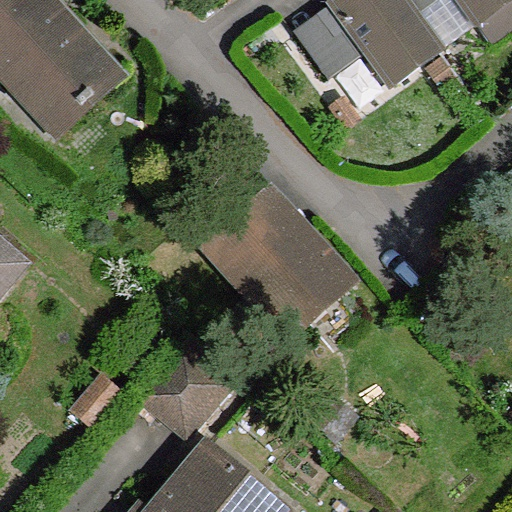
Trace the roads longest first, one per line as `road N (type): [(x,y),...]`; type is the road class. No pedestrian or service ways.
road 1 (motorway): [(164,511),(304,248),(450,0)]
road 2 (residential): [(395,269),(146,0)]
road 3 (motorway): [(108,0),(0,194)]
